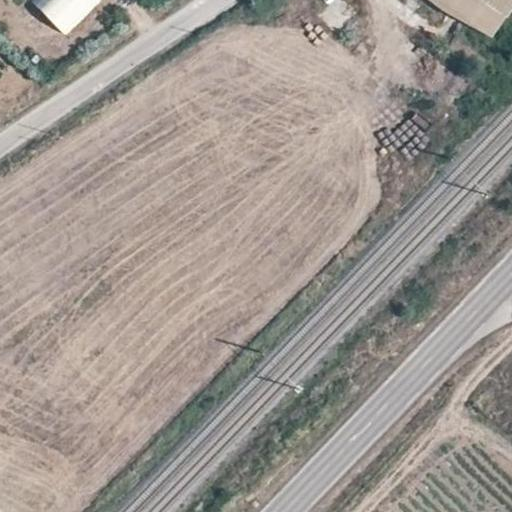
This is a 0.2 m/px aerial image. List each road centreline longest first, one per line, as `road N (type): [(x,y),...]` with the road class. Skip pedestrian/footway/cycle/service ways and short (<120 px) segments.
road 1 (tertiary): [(283,511),(511,273)]
road 2 (unclassified): [(0,149),(217,0)]
road 3 (track): [(511,344),(356,511)]
